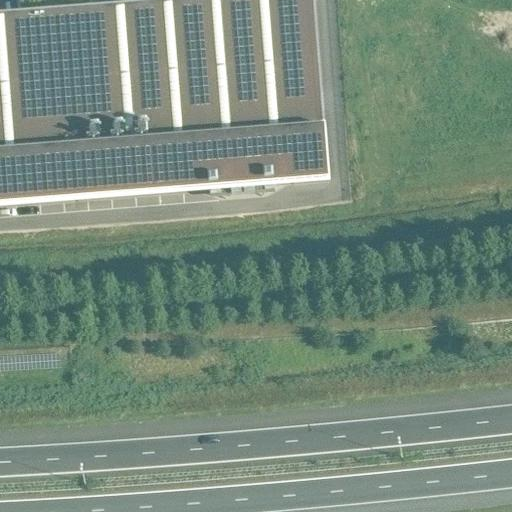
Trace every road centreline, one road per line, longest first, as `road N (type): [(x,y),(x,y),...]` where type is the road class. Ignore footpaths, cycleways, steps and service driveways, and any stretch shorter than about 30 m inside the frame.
road 1 (motorway): [(511,420),(0,462)]
road 2 (motorway): [(86,511),(511,474)]
